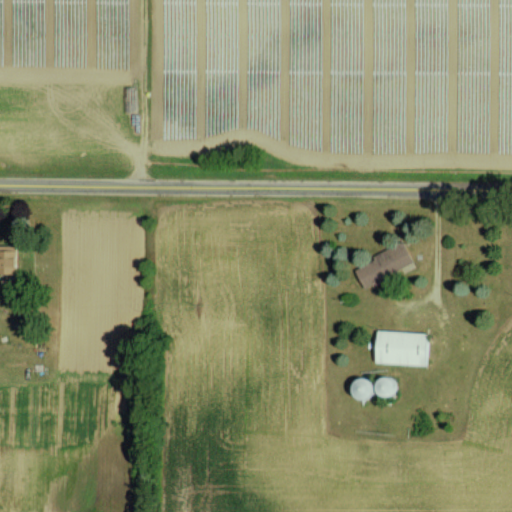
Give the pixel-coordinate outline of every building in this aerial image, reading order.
[(369,288),(418,264),(408,243),(358,267),(369,288)] [(21,274),(21,246),(1,246),(1,273),(21,274)] [(433,333),(382,331),(381,363),(432,365),(433,333)] [(363,397),(383,397),(383,380),(364,379),(363,397)] [(404,382),(392,379),(389,390),(386,389),(385,394),(399,398),(404,382)]
